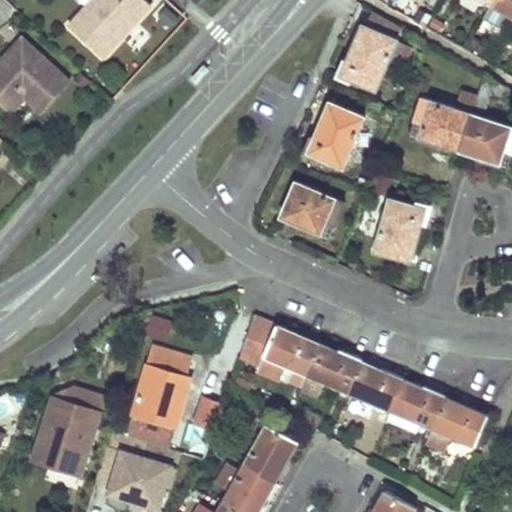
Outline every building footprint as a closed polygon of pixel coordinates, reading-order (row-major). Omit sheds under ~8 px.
[(100,0),(90,12),(85,7),(64,30),(100,63),(150,7),(142,0),(100,0)] [(100,0),(91,0),(85,7),(90,12),(100,0)] [(511,0),(494,0),(491,6),(511,17),(511,0)] [(419,8),(412,22),(422,27),(430,14),(419,8)] [(448,23),(436,16),(431,25),(442,32),(448,23)] [(355,71),(355,72),(351,79),(363,84),(376,89),(396,40),(364,26),(346,68),(355,71)] [(484,43),(475,37),(469,46),(478,52),(484,43)] [(0,103),(7,110),(20,95),(27,102),(43,116),(72,84),(24,41),(4,63),(8,66),(4,71),(0,71),(0,103)] [(355,72),(346,68),(343,75),(351,79),(355,72)] [(499,96),(504,87),(485,76),(478,96),(487,100),(488,96),(493,93),(499,96)] [(27,102),(20,95),(7,110),(14,116),(27,102)] [(459,150),(471,115),(476,101),(460,96),(456,109),(422,98),(414,120),(423,124),(419,136),(459,150)] [(481,118),(487,100),(478,96),(476,101),(471,115),(481,118)] [(319,156),(331,161),(344,166),(364,117),(331,103),(314,143),(323,147),(320,155),(319,156)] [(500,163),(502,157),(504,151),(511,153),(511,128),(481,118),(471,115),(459,150),(500,163)] [(419,136),(423,124),(414,120),(410,133),(419,136)] [(320,155),(323,147),(314,143),(311,152),(320,155)] [(508,166),(511,155),(511,153),(504,151),(502,157),(500,163),(508,166)] [(326,222),(330,223),(334,225),(344,203),(297,183),(283,217),(322,233),(326,222)] [(423,218),(415,215),(418,206),(391,199),(377,251),(411,261),(423,218)] [(426,209),(418,206),(415,215),(423,218),(426,209)] [(330,223),(326,222),(322,233),(329,237),(334,225),(330,223)] [(151,314),(144,335),(166,342),(173,321),(151,314)] [(255,317),(241,358),(260,367),(277,326),(255,317)] [(285,366),(306,375),(318,347),(296,339),(298,335),(283,329),(277,326),(260,367),(258,372),(279,380),(285,366)] [(319,344),(298,335),(296,339),(318,347),(319,344)] [(348,392),(358,365),(338,356),(340,353),(336,352),(319,344),(318,347),(306,375),(300,389),(299,393),(318,401),(325,383),(348,392)] [(157,417),(167,420),(177,423),(191,378),(184,376),(190,358),(154,347),(134,415),(155,421),(157,417)] [(360,361),(340,353),(338,356),(358,365),(360,361)] [(360,361),(358,365),(348,392),(390,410),(400,382),(379,374),(380,370),(360,361)] [(285,366),(279,380),(300,389),(306,375),(285,366)] [(381,370),(380,370),(379,374),(400,382),(401,379),(381,370)] [(401,379),(400,382),(390,410),(410,418),(433,428),(443,400),(431,396),(420,391),(421,387),(401,379)] [(423,388),(421,387),(420,391),(431,396),(443,400),(444,397),(423,388)] [(83,467),(91,443),(98,419),(112,423),(119,402),(74,388),(70,402),(52,397),(33,460),(52,466),(55,459),(83,467)] [(70,402),(74,388),(52,397),(70,402)] [(443,400),(433,428),(426,444),(444,451),(450,435),(473,445),(484,418),(462,409),(464,405),(459,403),(444,397),(443,400)] [(486,415),(464,405),(462,409),(484,418),(486,415)] [(386,419),(405,428),(410,418),(390,410),(386,419)] [(167,420),(157,417),(155,421),(176,427),(177,423),(167,420)] [(289,455),(297,441),(267,425),(245,464),(271,478),(281,460),(285,462),(289,455)] [(113,448),(98,497),(149,511),(161,511),(176,467),(113,448)] [(52,466),(80,475),(83,467),(55,459),(52,466)] [(281,460),(271,478),(275,480),(285,462),(281,460)] [(227,461),(215,483),(229,492),(242,470),(227,461)] [(260,498),(271,478),(245,464),(242,470),(229,492),(222,504),(236,511),(256,511),(263,500),(260,498)] [(271,478),(260,498),(263,500),(264,498),(275,480),(271,478)] [(378,511),(377,511),(414,511),(417,509),(385,492),(377,505),(375,509),(378,511)]
